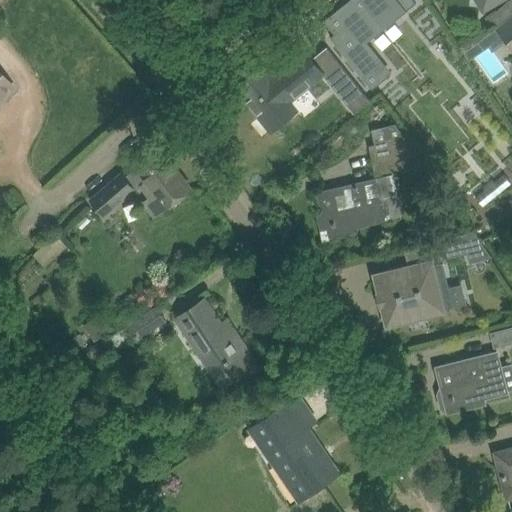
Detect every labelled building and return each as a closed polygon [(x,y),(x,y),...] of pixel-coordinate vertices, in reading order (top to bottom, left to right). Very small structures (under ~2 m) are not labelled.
[(349,0),(321,23),(321,24),(325,21),(335,33),(332,36),(331,34),(330,35),(373,89),(389,76),(387,73),(386,74),(387,76),(384,79),(369,61),(376,56),(370,48),(371,48),(365,41),(404,9),(406,11),(417,2),(415,0),(349,0)] [(511,0),(509,0),(497,11),(504,20),(511,14),(511,0)] [(496,26),(464,51),(469,60),(490,45),(505,34),(509,40),(511,43),(511,14),(504,20),(496,26)] [(262,68),(239,86),(273,128),(291,114),(296,110),(288,100),(322,73),(328,81),(344,68),(357,84),(341,97),(354,113),(371,100),(328,46),(312,58),(307,52),(271,80),(262,68)] [(0,99),(13,87),(0,73),(0,99)] [(369,145),(376,174),(414,165),(406,136),(369,145)] [(191,189),(160,148),(158,144),(134,162),(138,167),(125,177),(123,174),(92,198),(104,214),(135,191),(135,192),(143,186),(152,198),(146,203),(155,216),(191,189)] [(485,188),(476,196),(484,206),(511,182),(504,173),(495,181),(493,178),(483,186),(485,188)] [(319,192),(318,192),(323,213),(318,214),(324,238),(353,231),(351,226),(365,222),(386,218),(403,214),(394,175),(377,179),(345,186),(346,192),(320,198),(319,192)] [(474,231),(432,243),(437,261),(468,252),(471,262),(492,256),(474,231)] [(48,260),(67,243),(59,234),(40,251),(48,260)] [(434,267),(432,261),(374,275),(379,293),(377,294),(380,308),(382,307),(387,326),(445,312),(444,309),(453,307),(442,265),(434,267)] [(207,295),(174,318),(223,390),(262,365),(229,317),(224,320),(207,295)] [(131,328),(138,338),(165,320),(158,310),(131,328)] [(84,325),(96,342),(111,331),(99,315),(84,325)] [(511,326),(490,332),(494,347),(511,342),(511,326)] [(447,412),(449,411),(449,412),(472,406),(487,402),(486,398),(506,392),(506,390),(500,367),(497,353),(476,358),(438,367),(443,388),(441,388),(439,394),(442,408),(447,412)] [(304,495),(316,487),(338,472),(328,458),(326,459),(304,427),(314,420),(298,396),(251,428),(268,453),(273,450),(304,495)] [(511,449),(498,453),(510,497),(511,495),(511,449)]
